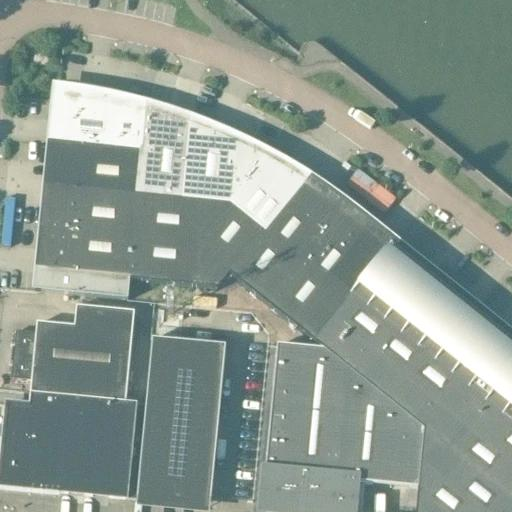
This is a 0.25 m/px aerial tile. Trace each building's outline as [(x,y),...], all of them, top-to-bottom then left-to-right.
[(42,274),(40,295),(127,303),(129,283),(216,291),(228,276),(322,351),(423,432),(417,491),(415,511),(510,511),(511,510),(511,345),(508,343),(490,328),(475,316),(457,302),(441,289),(422,274),(390,248),(371,233),(355,220),(337,206),(322,196),(301,181),(283,171),(267,162),(247,152),(224,141),(205,133),(187,126),(165,119),(143,112),(127,108),(101,102),(80,98),(60,96),(57,122),(55,144),(53,165),(48,210),(45,251),(42,274)] [(125,405),(134,315),(76,309),(75,310),(76,310),(74,329),(36,325),(35,335),(15,333),(14,350),(11,350),(10,364),(12,364),(11,381),(31,383),(29,396),(125,405)] [(199,333),(199,344),(222,345),(223,335),(199,333)] [(210,497),(225,348),(151,341),(136,502),(192,507),(192,499),(208,501),(208,503),(210,503),(210,497)] [(417,491),(423,432),(322,351),(276,347),(260,511),(351,511),(355,485),(417,491)] [(134,406),(125,405),(29,396),(28,409),(6,407),(0,471),(0,488),(67,495),(84,497),(125,500),(134,406)]
